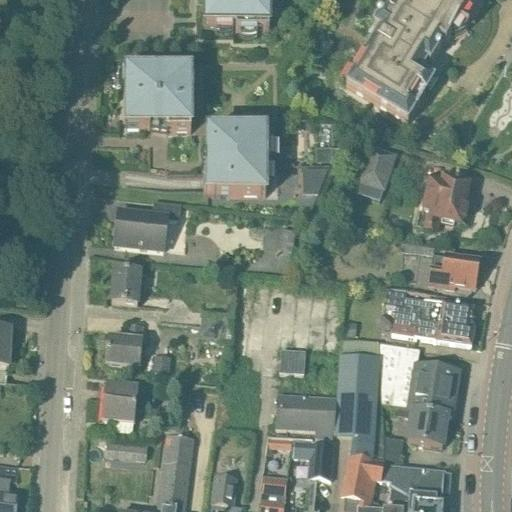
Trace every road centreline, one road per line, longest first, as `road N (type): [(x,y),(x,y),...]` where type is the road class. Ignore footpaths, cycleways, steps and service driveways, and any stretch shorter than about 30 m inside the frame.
road 1 (residential): [(45,511),(83,0)]
road 2 (secondary): [(493,511),(511,332)]
